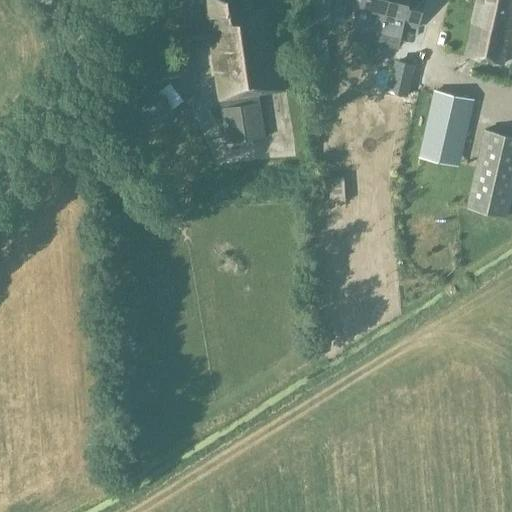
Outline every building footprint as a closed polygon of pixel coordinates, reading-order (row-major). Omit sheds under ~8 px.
[(226,144),(264,138),(257,95),(286,91),(282,69),(276,70),(267,8),(251,10),(249,0),(204,0),(208,26),(190,29),(191,41),(210,38),(226,144)] [(341,0),(312,0),(313,22),(343,21),(341,0)] [(402,26),(417,30),(423,0),(361,0),(355,25),(400,35),(402,26)] [(511,0),(477,0),(464,55),(503,64),(511,22),(511,0)] [(326,40),(317,41),(319,64),(329,63),(326,40)] [(413,62),(398,59),(390,91),(405,95),(413,62)] [(136,103),(155,129),(172,115),(149,87),(142,91),(145,95),(136,103)] [(461,149),(472,101),(434,92),(419,157),(457,166),(461,149)] [(467,209),(506,218),(511,192),(511,137),(485,131),(467,209)]
